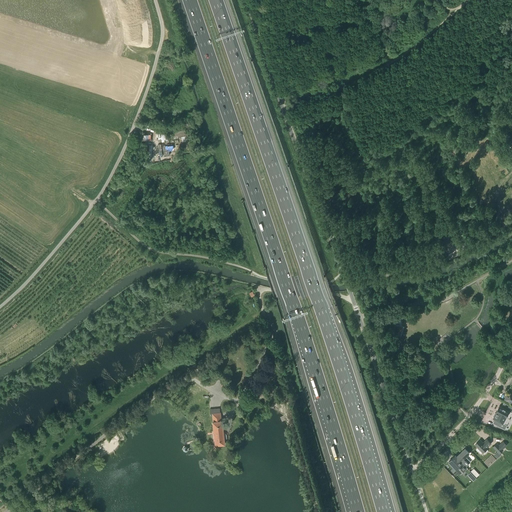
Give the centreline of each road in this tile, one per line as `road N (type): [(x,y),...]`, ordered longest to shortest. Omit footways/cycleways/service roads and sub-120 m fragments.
road 1 (motorway): [(189,0),(357,511)]
road 2 (motorway): [(383,511),(215,0)]
road 3 (unclassified): [(0,307),(96,201),(122,155),(161,48),(156,0)]
road 4 (unclassified): [(353,300),(247,0)]
road 5 (unclassified): [(411,469),(353,300)]
road 6 (unclassified): [(411,469),(468,416),(511,348)]
